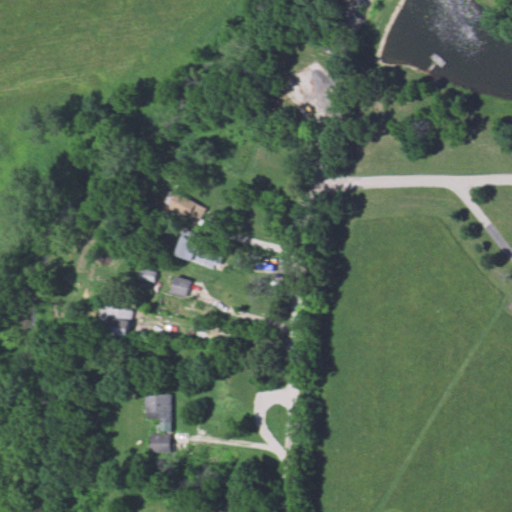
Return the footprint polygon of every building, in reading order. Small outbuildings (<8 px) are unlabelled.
[(206,204),(172,192),(165,213),(199,224),(206,204)] [(177,256),(218,268),(224,248),(183,236),(177,256)] [(170,292),(185,297),(191,281),(176,276),(170,292)] [(133,309),(104,304),(101,318),(108,319),(105,334),(129,337),(133,309)] [(147,419),(161,419),(161,432),(171,432),(171,394),(147,394),(147,419)] [(171,434),(151,434),(151,453),(171,453),(171,434)] [(453,463),(454,474),(488,471),(487,460),(453,463)]
